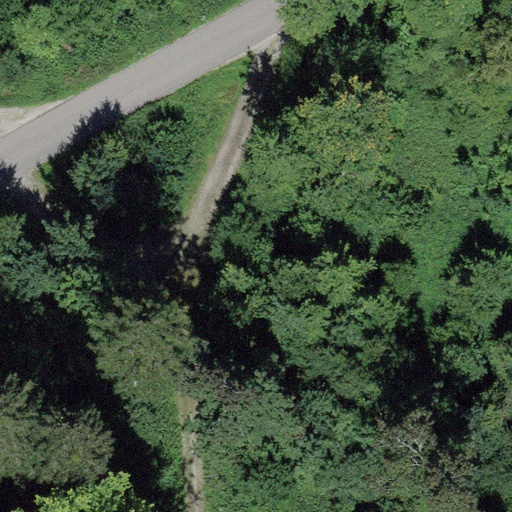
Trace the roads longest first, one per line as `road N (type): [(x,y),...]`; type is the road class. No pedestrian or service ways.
road 1 (track): [(195,511),(183,277),(247,55)]
road 2 (unclassified): [(344,0),(0,177)]
road 3 (track): [(183,277),(0,146)]
